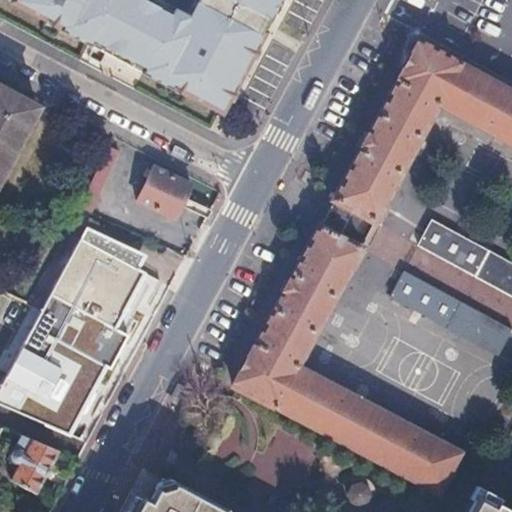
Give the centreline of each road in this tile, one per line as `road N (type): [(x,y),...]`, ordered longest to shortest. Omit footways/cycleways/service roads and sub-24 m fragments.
road 1 (tertiary): [(254,183),(78,511)]
road 2 (residential): [(0,44),(254,183)]
road 3 (tertiary): [(352,0),(254,183)]
